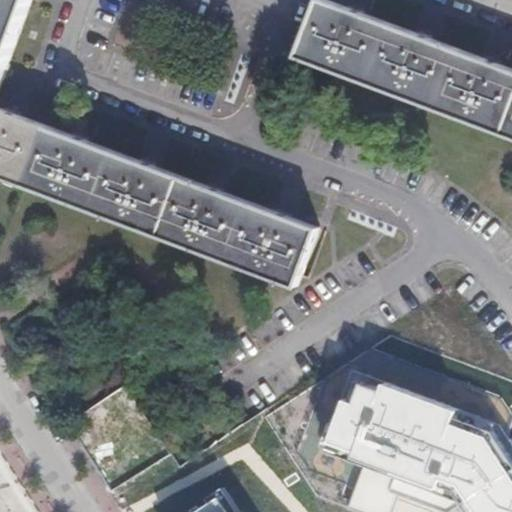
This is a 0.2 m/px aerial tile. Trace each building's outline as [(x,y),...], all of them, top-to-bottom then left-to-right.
[(0,0),(0,173),(26,183),(48,125),(0,107),(0,85),(31,0),(0,0)] [(511,68),(327,0),(321,0),(301,55),(511,133),(511,68)] [(321,227),(48,125),(26,183),(300,285),(321,227)] [(392,383),(356,370),(327,451),(465,499),(473,511),(511,511),(511,441),(501,424),(467,413),(472,401),(397,376),(392,383)] [(143,442),(118,405),(90,424),(114,461),(143,442)] [(141,456),(149,469),(174,454),(166,442),(161,435),(149,443),(153,449),(141,456)] [(177,435),(166,442),(174,454),(182,466),(192,459),(177,435)] [(157,482),(182,466),(174,454),(149,469),(157,482)]
